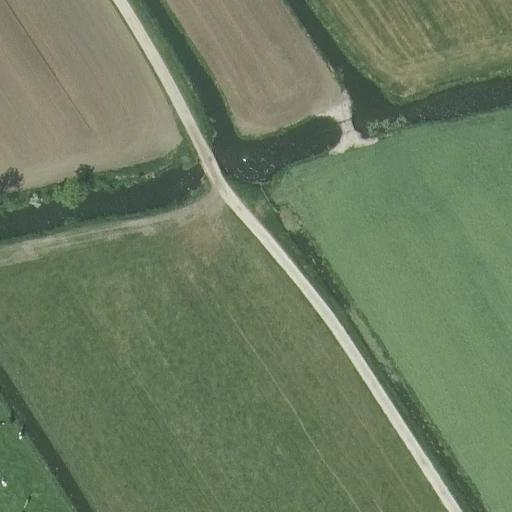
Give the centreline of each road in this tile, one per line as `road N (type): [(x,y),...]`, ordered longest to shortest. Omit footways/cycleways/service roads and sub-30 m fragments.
road 1 (track): [(115,0),(222,190),(338,334),(454,511)]
road 2 (track): [(222,190),(188,222),(0,256)]
